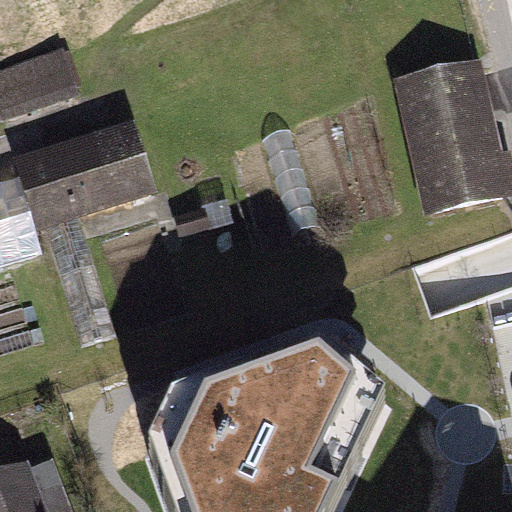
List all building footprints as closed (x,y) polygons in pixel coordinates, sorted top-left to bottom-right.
[(0,68),(0,112),(3,120),(79,95),(63,47),(0,68)] [(402,90),(430,225),(511,207),(511,205),(484,72),(402,90)] [(141,134),(23,169),(29,187),(47,248),(165,213),(141,134)] [(29,187),(0,195),(0,281),(52,266),(47,248),(29,187)] [(173,406),(149,455),(169,511),(335,511),(385,406),(321,356),(173,406)] [(33,474),(0,486),(0,511),(73,511),(58,472),(36,480),(33,474)]
